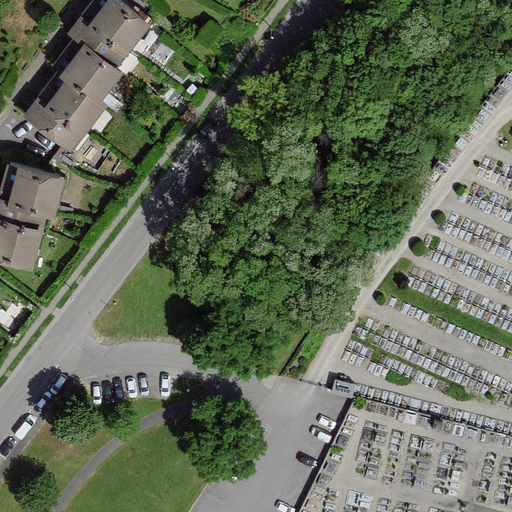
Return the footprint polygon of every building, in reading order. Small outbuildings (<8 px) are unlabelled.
[(146,20),(119,0),(91,0),(69,30),(75,35),(113,63),(146,20)] [(220,28),(211,21),(199,36),(209,43),(220,28)] [(53,63),(58,67),(95,96),(118,68),(113,63),(75,35),(53,63)] [(58,67),(25,110),(69,144),(102,101),(95,96),(58,67)] [(64,171),(10,158),(2,193),(47,205),(56,207),(64,171)] [(47,205),(2,193),(0,192),(0,247),(34,257),(47,205)]
